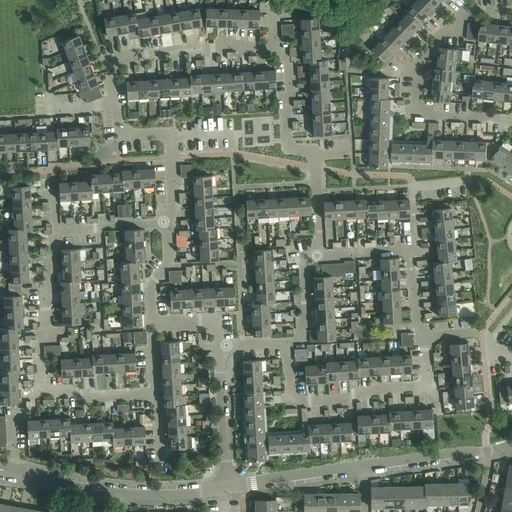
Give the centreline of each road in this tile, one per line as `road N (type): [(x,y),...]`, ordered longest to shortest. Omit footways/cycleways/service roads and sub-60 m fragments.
road 1 (residential): [(270,46),(107,60),(119,133),(169,132),(172,222)]
road 2 (residential): [(155,393),(60,397),(40,388),(56,230)]
road 3 (residential): [(511,119),(415,112),(416,67),(472,12),(511,10)]
road 4 (residential): [(286,343),(291,402),(428,391),(422,336)]
road 5 (residential): [(322,257),(313,152),(287,149),(283,48),(270,46)]
road 6 (unclassified): [(363,468),(511,446)]
road 7 (unclassified): [(226,488),(363,468)]
